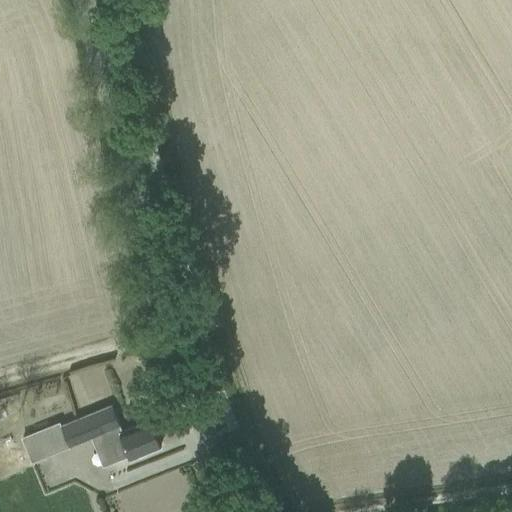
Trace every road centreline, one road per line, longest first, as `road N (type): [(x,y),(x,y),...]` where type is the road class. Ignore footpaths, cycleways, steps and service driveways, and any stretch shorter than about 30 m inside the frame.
road 1 (tertiary): [(241,511),(171,331),(81,0)]
road 2 (track): [(0,377),(171,331)]
